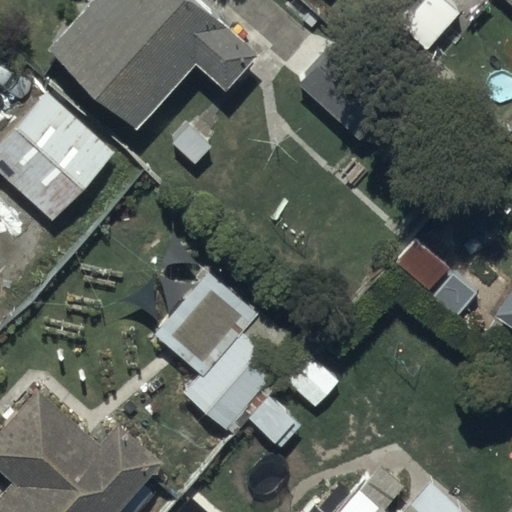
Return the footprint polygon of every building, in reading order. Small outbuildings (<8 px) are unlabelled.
[(256,32),(218,0),(73,0),(48,30),(138,108),(192,46),(221,72),(256,32)] [(393,85),(332,33),(297,73),(359,125),(393,85)] [(116,155),(47,94),(0,148),(0,178),(53,226),(116,155)] [(254,301),(206,259),(153,320),(201,362),(184,382),(223,415),(277,353),(232,314),(234,312),(240,317),(254,301)] [(511,276),(494,303),(511,315),(511,276)] [(96,428),(35,374),(0,413),(0,454),(12,465),(0,477),(0,511),(99,511),(158,446),(114,408),(96,428)] [(333,501),(313,484),(288,511),(478,511),(426,467),(397,501),(393,498),(389,502),(356,474),(333,501)]
